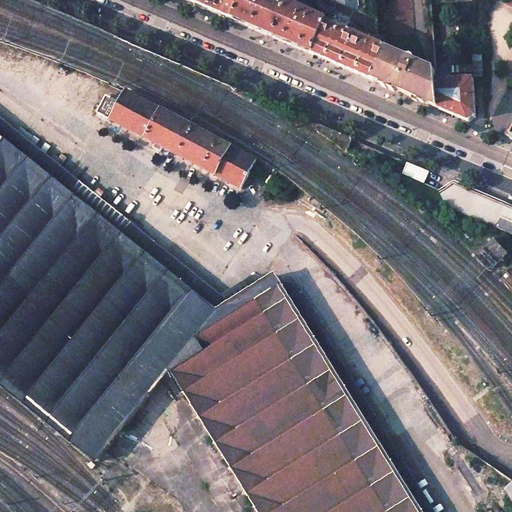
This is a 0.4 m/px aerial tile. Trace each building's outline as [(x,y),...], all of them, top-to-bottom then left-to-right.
[(234,21),(242,0),(196,0),(195,4),(234,21)] [(242,0),(234,21),(274,38),(289,3),(281,0),(242,0)] [(368,29),(379,34),(378,21),(329,0),(317,0),(319,8),(333,14),(335,9),(353,17),(351,21),(369,28),(368,29)] [(329,0),(378,21),(376,0),(329,0)] [(328,20),(289,3),(274,38),(314,55),(326,24),(328,20)] [(386,48),(326,24),(314,55),(374,81),(375,80),(386,53),(386,48)] [(436,72),(387,51),(386,53),(375,80),(374,81),(440,109),(436,72)] [(473,66),(450,66),(451,73),(474,72),(474,76),(483,76),(483,55),(473,56),(473,66)] [(448,66),(436,67),(436,72),(440,109),(469,122),(476,117),(474,80),(451,81),(451,78),(449,78),(448,66)] [(241,189),(256,160),(138,97),(126,92),(120,103),(106,95),(98,112),(121,125),(119,127),(127,131),(128,129),(155,143),(153,147),(161,152),(163,147),(241,189)] [(423,511),(275,275),(219,312),(155,260),(163,250),(130,223),(131,221),(126,217),(124,218),(101,199),(104,196),(98,191),(95,194),(78,181),(77,183),(75,181),(70,187),(10,138),(7,142),(0,136),(0,384),(97,462),(169,373),(255,511),(423,511)] [(407,162),(402,174),(424,183),(429,172),(407,162)] [(453,182),(439,192),(449,209),(511,234),(511,209),(502,205),(502,203),(453,182)] [(494,239),(479,254),(493,269),(508,254),(494,239)] [(511,266),(501,277),(511,288),(511,266)]
